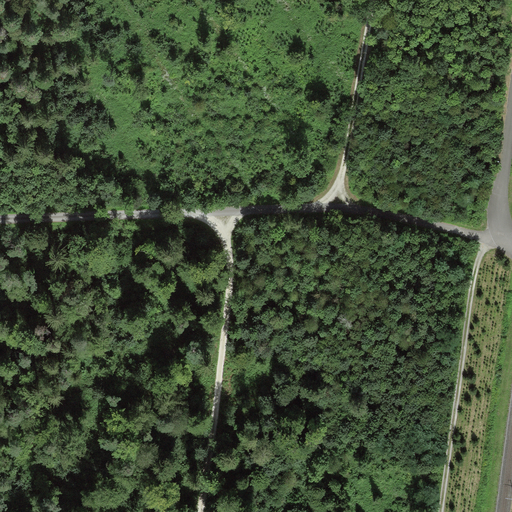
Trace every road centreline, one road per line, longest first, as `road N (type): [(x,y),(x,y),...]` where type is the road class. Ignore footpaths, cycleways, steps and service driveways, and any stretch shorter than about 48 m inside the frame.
road 1 (track): [(201,511),(232,272),(224,211)]
road 2 (track): [(490,238),(471,290),(440,511)]
road 3 (track): [(334,209),(372,0)]
